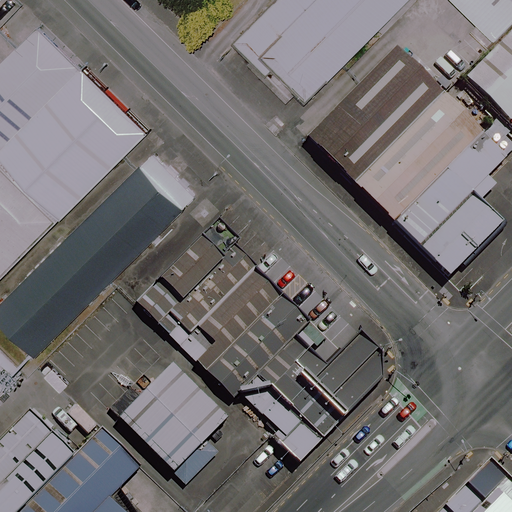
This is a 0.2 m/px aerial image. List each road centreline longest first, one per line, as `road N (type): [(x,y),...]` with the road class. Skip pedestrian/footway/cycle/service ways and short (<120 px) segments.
road 1 (tertiary): [(453,362),(92,0)]
road 2 (secondary): [(489,395),(385,488),(341,505)]
road 3 (secondary): [(341,505),(363,457),(453,362)]
